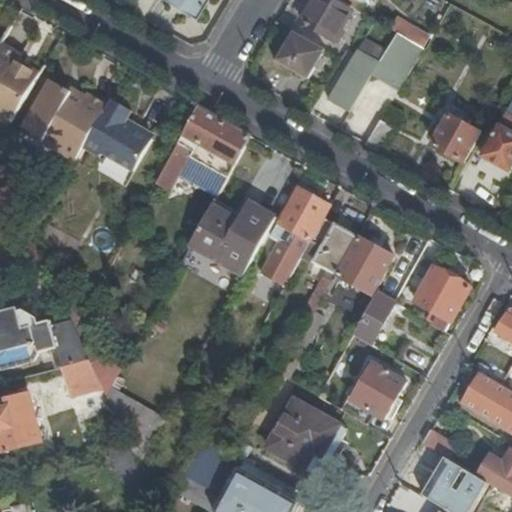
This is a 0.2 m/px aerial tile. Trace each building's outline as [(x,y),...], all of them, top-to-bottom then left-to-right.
[(170,0),(199,17),(209,0),(170,0)] [(342,40),(341,40),(337,37),(339,33),(351,12),(331,0),(315,0),(302,23),(340,45),(342,40)] [(341,0),(360,11),(366,0),(341,0)] [(399,33),(426,49),(432,39),(398,19),(392,29),(399,33)] [(310,80),(327,51),(294,32),(277,61),(310,80)] [(330,101),(352,113),(374,76),(400,92),(426,49),(399,33),(388,51),(382,62),(361,50),(330,101)] [(367,39),(361,50),(382,62),(388,51),(367,39)] [(0,118),(11,125),(34,87),(40,76),(29,69),(26,74),(20,70),(23,65),(21,65),(20,60),(1,49),(0,50),(0,118)] [(60,153),(76,162),(84,149),(85,147),(107,109),(86,97),(84,99),(50,79),(22,127),(44,141),(47,135),(61,143),(61,151),(60,153)] [(130,111),(112,101),(107,109),(85,147),(84,149),(99,158),(105,157),(134,174),(149,150),(153,142),(152,136),(138,127),(130,129),(123,124),(130,111)] [(238,166),(253,139),(199,109),(179,145),(194,154),(200,145),(238,166)] [(383,121),(397,130),(401,123),(386,115),(383,121)] [(452,117),(434,147),(466,164),(483,134),(471,127),(474,122),(467,118),(464,123),(452,117)] [(511,122),(505,119),(476,169),(505,185),(511,173),(511,122)] [(368,145),(383,154),(398,130),(397,130),(383,121),(382,121),(368,145)] [(191,158),(230,180),(238,166),(200,145),(194,154),(179,145),(156,184),(162,188),(171,193),(191,158)] [(157,197),(162,188),(156,184),(151,194),(157,197)] [(325,220),(331,207),(300,190),(273,239),(281,244),(264,275),(286,288),(312,242),(325,220)] [(191,249),(243,281),(277,222),(250,206),(241,222),(215,207),(191,249)] [(359,239),(325,220),(312,242),(324,249),(315,264),(338,276),(359,239)] [(36,228),(22,252),(32,257),(46,233),(36,228)] [(395,260),(359,239),(338,276),(375,297),(395,260)] [(428,283),(413,274),(402,294),(440,317),(435,326),(448,333),(472,289),(436,269),(428,283)] [(409,312),(396,305),(379,295),(355,338),(372,348),(392,314),(404,320),(409,312)] [(36,362),(40,354),(33,327),(24,330),(18,308),(0,313),(0,369),(2,371),(36,362)] [(511,311),(510,310),(497,334),(511,343),(511,311)] [(324,319),(316,314),(281,377),(290,382),(324,319)] [(65,368),(66,368),(92,361),(76,328),(72,321),(52,328),(57,344),(54,345),(55,350),(60,368),(64,366),(65,368)] [(57,344),(52,328),(50,323),(33,327),(40,354),(55,350),(54,345),(57,344)] [(73,398),(106,390),(92,361),(66,368),(73,398)] [(351,398),(343,413),(369,427),(376,416),(387,422),(409,383),(372,361),(365,373),(369,376),(355,401),(351,398)] [(511,392),(503,387),(482,375),(465,405),(511,432),(511,392)] [(131,447),(140,464),(163,424),(110,391),(108,395),(130,444),(131,447)] [(0,454),(44,443),(32,395),(10,401),(11,408),(0,411),(0,454)] [(323,457),(340,426),(295,400),(267,449),(305,470),(315,453),(323,457)] [(348,431),(340,426),(323,457),(315,453),(305,470),(321,479),(348,431)] [(461,449),(432,432),(424,446),(453,463),(461,449)] [(155,499),(140,464),(131,447),(108,453),(135,511),(137,511),(157,503),(155,499)] [(511,498),(511,452),(505,464),(492,456),(479,479),(511,498)] [(443,460),(422,496),(443,509),(448,511),(459,511),(464,505),(453,499),(460,486),(462,488),(469,476),(443,460)] [(241,472),(218,511),(299,511),(303,505),(241,472)] [(412,511),(433,511),(437,506),(409,490),(400,504),(412,511)]
